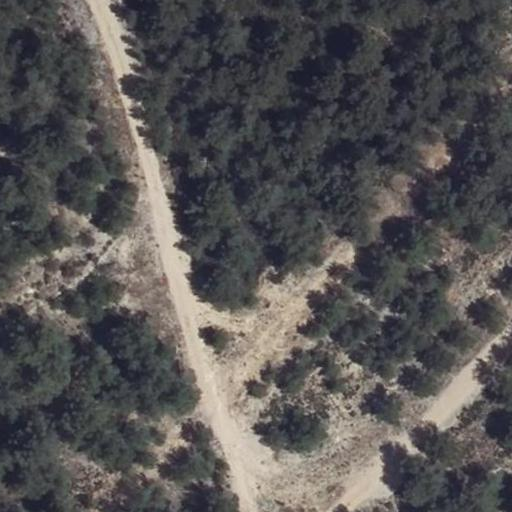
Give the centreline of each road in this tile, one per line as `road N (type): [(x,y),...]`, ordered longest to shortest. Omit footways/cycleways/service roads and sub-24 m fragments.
road 1 (track): [(306,511),(250,482),(83,0)]
road 2 (track): [(511,314),(312,511)]
